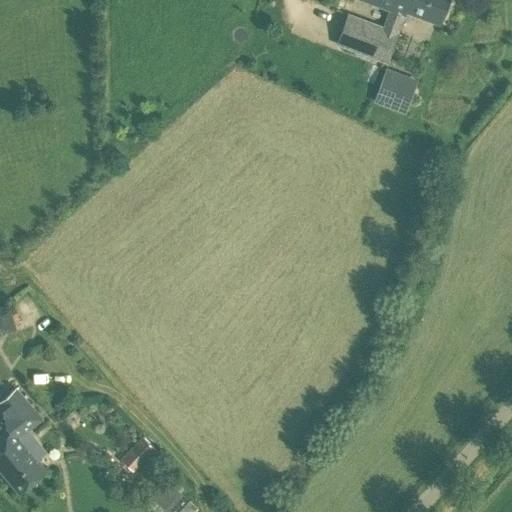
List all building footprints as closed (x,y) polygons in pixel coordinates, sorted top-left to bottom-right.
[(392,0),(389,9),(382,27),(348,15),(337,43),(388,61),(407,10),(440,23),(448,0),(392,0)] [(384,105),(390,88),(401,92),(407,75),(386,68),(374,101),(384,105)] [(11,313),(0,315),(0,335),(16,331),(11,313)] [(1,429),(0,430),(0,469),(18,492),(46,469),(38,459),(44,453),(29,435),(26,431),(35,424),(42,418),(15,386),(1,398),(0,398),(0,408),(2,411),(5,426),(1,429)] [(134,470),(156,446),(143,433),(120,457),(134,470)] [(193,511),(197,508),(188,500),(176,511),(193,511)]
